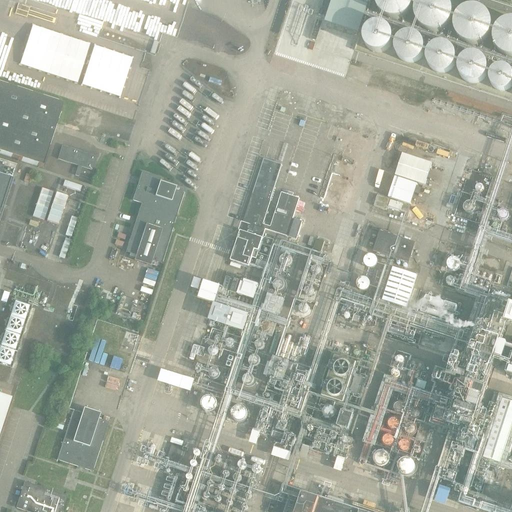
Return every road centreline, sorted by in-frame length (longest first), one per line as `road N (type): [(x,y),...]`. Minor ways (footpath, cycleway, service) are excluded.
road 1 (unknown): [(391,116),(314,314),(317,324),(389,340)]
road 2 (unknown): [(335,98),(300,222)]
